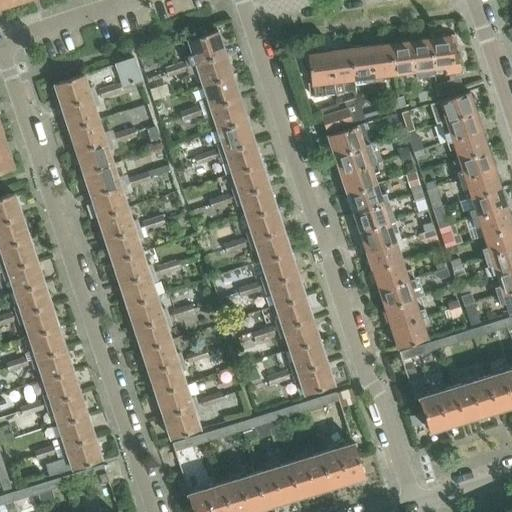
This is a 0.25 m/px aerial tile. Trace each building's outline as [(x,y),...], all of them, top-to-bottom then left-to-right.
[(188,55),(191,64),(225,53),(217,31),(188,40),(193,54),(188,55)] [(430,38),(434,69),(445,68),(446,73),(460,71),(455,45),(456,44),(454,34),(430,38)] [(430,38),(410,40),(414,77),(423,76),(423,70),(434,69),(430,38)] [(410,40),(390,43),(394,74),(405,73),(405,78),(414,77),(410,40)] [(390,43),(370,45),(374,82),(384,81),(383,75),(394,74),(390,43)] [(370,45),(349,48),(353,79),(365,78),(365,84),(374,82),(370,45)] [(343,81),(353,79),(349,48),(330,51),(334,88),(343,86),(343,81)] [(330,51),(303,54),(305,67),(309,67),(311,84),(309,84),(311,95),(313,95),(313,97),(335,94),(334,88),(330,51)] [(198,72),(203,85),(232,76),(225,53),(191,64),(194,73),(198,72)] [(134,58),(116,64),(123,87),(141,81),(134,58)] [(185,62),(175,65),(178,73),(188,70),(185,62)] [(175,65),(165,68),(168,77),(178,73),(175,65)] [(54,84),(62,107),(96,96),(93,87),(88,88),(84,75),(54,84)] [(203,85),(207,98),(203,100),(206,109),(239,98),(232,76),(203,85)] [(459,77),(433,86),(437,96),(463,88),(459,77)] [(119,84),(109,87),(112,95),(122,92),(119,84)] [(166,84),(149,90),(153,101),(170,95),(166,84)] [(109,87),(99,90),(102,99),(112,95),(109,87)] [(426,90),(416,92),(419,102),(428,99),(426,90)] [(439,101),(433,103),(436,112),(442,110),(445,121),(475,111),(469,91),(439,101)] [(62,107),(69,129),(98,120),(94,106),(99,105),(96,96),(62,107)] [(397,98),(398,108),(405,106),(402,96),(397,98)] [(213,116),(217,129),(247,120),(239,98),(206,109),(209,118),(213,116)] [(337,104),(319,110),(321,117),(339,111),(337,104)] [(200,106),(189,109),(192,118),(202,114),(200,106)] [(339,111),(321,117),(326,130),(352,121),(347,108),(339,111)] [(189,109),(179,113),(182,121),(192,118),(189,109)] [(445,121),(440,122),(446,142),(452,140),(482,130),(475,111),(445,121)] [(396,114),(386,117),(389,126),(399,123),(396,114)] [(69,129),(76,151),(110,140),(107,131),(103,133),(98,120),(69,129)] [(217,144),(220,153),(254,142),(247,120),(217,129),(222,142),(217,144)] [(364,145),(369,143),(363,124),(327,135),(334,155),(364,145)] [(134,128),(123,131),(126,140),(136,136),(134,128)] [(2,129),(0,129),(0,171),(14,167),(2,129)] [(452,140),(446,142),(449,150),(455,149),(458,159),(488,149),(482,130),(452,140)] [(123,131),(113,135),(116,143),(126,140),(123,131)] [(419,137),(409,140),(413,151),(423,149),(419,137)] [(76,151),(84,174),(113,164),(109,151),(113,149),(110,140),(76,151)] [(227,160),(232,173),(261,164),(254,142),(220,153),(223,162),(227,160)] [(364,145),(334,155),(340,174),(376,162),(373,154),(367,156),(364,145)] [(407,147),(397,150),(399,156),(409,153),(407,147)] [(423,149),(413,151),(415,157),(424,154),(423,149)] [(452,161),(456,171),(459,180),(464,178),(494,168),(488,149),(458,159),(452,161)] [(214,150),(204,153),(207,162),(217,158),(214,150)] [(204,153),(194,157),(197,165),(207,162),(204,153)] [(409,153),(399,156),(401,161),(410,158),(409,153)] [(376,162),(340,174),(347,193),(376,183),(373,173),(378,171),(376,162)] [(113,164),(84,174),(91,195),(125,184),(122,175),(117,177),(113,164)] [(236,186),(232,188),(234,197),(268,186),(261,164),(232,173),(236,186)] [(464,178),(459,180),(462,189),(467,187),(471,197),(501,188),(494,168),(464,178)] [(148,172),(138,175),(141,184),(151,180),(148,172)] [(138,175),(128,179),(131,187),(141,184),(138,175)] [(433,181),(424,184),(426,190),(435,187),(433,181)] [(376,183),(347,193),(353,213),(388,201),(385,192),(380,194),(376,183)] [(125,184),(91,195),(98,218),(127,208),(123,195),(128,193),(125,184)] [(419,185),(410,188),(412,194),(421,191),(419,185)] [(268,186),(234,197),(237,206),(242,204),(246,217),(276,208),(268,186)] [(435,187),(426,190),(432,209),(442,206),(435,187)] [(474,208),(469,210),(471,218),(477,217),(507,207),(501,188),(471,197),(474,208)] [(421,191),(412,194),(414,201),(424,198),(421,191)] [(0,197),(0,222),(22,216),(14,193),(0,197)] [(228,194),(218,197),(221,206),(231,202),(228,194)] [(218,197),(208,201),(211,209),(221,206),(218,197)] [(395,221),(391,209),(388,201),(353,213),(359,232),(389,222),(395,221)] [(442,206),(432,209),(438,228),(448,225),(442,206)] [(477,217),(471,218),(474,227),(480,225),(483,236),(511,226),(511,222),(507,207),(477,217)] [(98,218),(105,239),(139,228),(136,219),(132,221),(127,208),(98,218)] [(246,217),(251,231),(246,232),(249,241),(283,230),(276,208),(246,217)] [(0,247),(29,238),(22,216),(0,222),(0,247)] [(162,216),(152,219),(155,228),(165,224),(162,216)] [(152,219),(142,223),(145,231),(155,228),(152,219)] [(389,222),(359,232),(365,251),(401,239),(398,230),(392,232),(389,222)] [(422,225),(425,233),(434,229),(431,222),(422,225)] [(448,225),(438,228),(445,247),(454,244),(448,225)] [(511,226),(483,236),(487,246),(481,248),(484,257),(490,255),(511,247),(511,226)] [(139,228),(105,239),(113,262),(142,252),(138,239),(142,237),(139,228)] [(418,235),(420,240),(426,243),(437,240),(434,229),(425,233),(418,235)] [(283,230),(249,241),(252,250),(256,249),(261,262),(290,252),(283,230)] [(0,261),(0,263),(2,271),(36,260),(29,238),(0,247),(0,248),(4,261),(0,261)] [(243,238),(233,242),(236,250),(246,247),(243,238)] [(398,250),(404,248),(401,239),(365,251),(372,270),(401,260),(398,250)] [(233,242),(223,245),(226,253),(236,250),(233,242)] [(511,247),(490,255),(484,257),(490,276),(496,274),(511,268),(511,247)] [(113,262),(120,284),(154,273),(151,264),(146,265),(142,252),(113,262)] [(265,274),(260,275),(263,284),(297,273),(290,252),(261,262),(265,274)] [(459,258),(449,261),(451,266),(461,264),(459,258)] [(36,260),(2,271),(5,280),(10,279),(14,292),(43,282),(36,260)] [(177,260),(167,263),(170,272),(180,269),(177,260)] [(401,260),(372,270),(378,289),(418,276),(417,276),(413,277),(411,269),(405,271),(401,260)] [(167,263),(157,267),(160,275),(170,272),(167,263)] [(461,264),(451,266),(453,272),(462,269),(461,264)] [(446,268),(434,272),(435,277),(441,279),(449,276),(446,268)] [(511,268),(496,274),(499,285),(494,286),(497,295),(502,293),(511,290),(511,268)] [(154,273),(120,284),(127,306),(156,296),(152,283),(156,282),(154,273)] [(297,273),(263,284),(266,293),(271,292),(275,305),(305,295),(297,273)] [(420,296),(424,295),(418,276),(378,289),(384,309),(414,299),(420,297),(420,296)] [(14,306),(17,315),(51,304),(43,282),(14,292),(18,305),(14,306)] [(257,282),(247,285),(250,294),(260,290),(257,282)] [(247,285),(237,288),(240,297),(250,294),(247,285)] [(511,290),(502,293),(497,295),(500,304),(505,302),(509,313),(511,312),(511,290)] [(471,292),(461,295),(462,300),(464,305),(473,302),(474,302),(471,292)] [(279,318),(275,320),(278,329),(312,318),(305,295),(275,305),(279,318)] [(127,306),(134,328),(168,317),(165,308),(161,309),(156,296),(127,306)] [(414,299),(384,309),(391,328),(426,316),(420,297),(414,299)] [(457,300),(448,303),(450,309),(459,306),(457,300)] [(473,302),(464,305),(470,325),(480,322),(473,302)] [(51,304),(17,315),(20,324),(24,323),(29,336),(58,326),(51,304)] [(191,304),(181,308),(184,316),(194,313),(191,304)] [(459,306),(450,309),(451,315),(461,312),(459,306)] [(181,308),(171,311),(174,319),(184,316),(181,308)] [(11,312),(1,316),(4,324),(14,321),(11,312)] [(426,316),(391,328),(397,347),(427,338),(424,326),(429,325),(426,316)] [(168,317),(134,328),(141,350),(171,340),(166,327),(171,326),(168,317)] [(312,318),(278,329),(281,338),(285,336),(290,350),(319,340),(312,318)] [(504,319),(470,330),(473,337),(506,327),(504,319)] [(33,349),(29,350),(31,359),(65,348),(58,326),(29,336),(33,349)] [(272,326),(262,330),(265,338),(275,335),(272,326)] [(262,330),(252,333),(254,341),(265,338),(262,330)] [(470,330),(437,340),(439,348),(473,337),(470,330)] [(171,340),(141,350),(149,372),(182,360),(179,351),(175,353),(171,340)] [(289,364),(292,373),(326,361),(319,340),(290,350),(294,362),(289,364)] [(401,360),(439,348),(437,340),(400,352),(399,352),(401,360)] [(65,348),(31,359),(34,368),(39,367),(43,380),(72,370),(65,348)] [(206,348),(196,351),(198,360),(209,356),(206,348)] [(196,351),(186,355),(188,363),(198,360),(196,351)] [(26,356),(15,360),(18,368),(28,365),(26,356)] [(15,360),(5,363),(8,372),(18,368),(15,360)] [(185,384),(181,371),(185,369),(182,360),(149,372),(156,394),(185,384)] [(326,361),(292,373),(295,382),(300,380),(304,394),(334,385),(326,361)] [(255,364),(245,367),(250,381),(260,378),(255,364)] [(511,367),(485,376),(495,409),(511,404),(511,367)] [(43,394),(46,403),(80,392),(72,370),(43,380),(47,393),(43,394)] [(286,370),(276,374),(279,382),(289,379),(286,370)] [(276,374),(266,377),(269,385),(279,382),(276,374)] [(485,376),(451,387),(462,420),(495,409),(485,376)] [(156,394),(163,415),(197,404),(194,395),(189,397),(185,384),(156,394)] [(451,387),(418,397),(429,430),(462,420),(451,387)] [(80,392),(46,403),(49,412),(53,411),(58,424),(87,414),(80,392)] [(220,392),(210,395),(213,404),(223,400),(220,392)] [(336,393),(306,402),(308,410),(339,400),(336,393)] [(210,395),(200,399),(203,407),(213,404),(210,395)] [(40,400),(30,404),(33,412),(43,409),(40,400)] [(306,402),(273,412),(276,420),(308,410),(306,402)] [(30,404),(20,407),(23,416),(33,412),(30,404)] [(197,404),(163,415),(170,438),(200,429),(195,415),(200,413),(197,404)] [(273,412),(241,422),(243,430),(276,420),(273,412)] [(420,412),(409,415),(412,426),(423,423),(420,412)] [(57,438),(60,447),(94,436),(87,414),(58,424),(62,437),(57,438)] [(241,422),(208,432),(211,440),(243,430),(241,422)] [(9,424),(0,426),(0,428),(4,441),(14,438),(9,424)] [(175,451),(211,440),(208,432),(173,443),(175,451)] [(94,436),(60,447),(63,456),(68,455),(72,469),(102,459),(94,436)] [(354,442),(321,452),(332,485),(364,475),(354,442)] [(55,445),(44,448),(47,456),(57,453),(55,445)] [(44,448),(34,451),(37,460),(47,456),(44,448)] [(321,452),(289,462),(299,495),(332,485),(321,452)] [(11,488),(0,454),(0,479),(3,490),(11,488)] [(289,462),(256,472),(267,505),(299,495),(289,462)] [(103,465),(68,475),(71,483),(99,474),(105,472),(103,465)] [(105,472),(99,474),(102,484),(108,482),(105,472)] [(256,472),(224,482),(233,511),(243,511),(267,505),(256,472)] [(68,475),(35,486),(37,493),(71,483),(68,475)] [(233,511),(224,482),(188,493),(193,511),(233,511)] [(4,503),(37,493),(35,486),(2,496),(4,503)]
